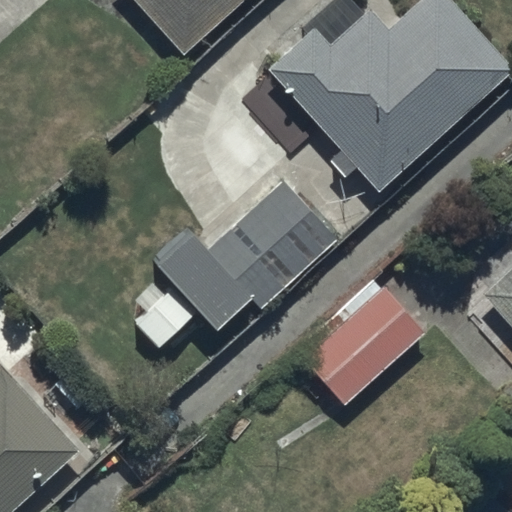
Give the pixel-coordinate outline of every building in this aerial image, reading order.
[(132,0),(181,55),(243,0),(132,0)] [(328,47),(313,30),(267,70),(340,153),(329,163),(345,180),(356,171),(376,194),(511,73),(511,71),(449,0),(424,0),(388,32),(369,10),(328,47)] [(337,239),(282,180),(207,249),(192,233),(154,268),(215,334),(251,301),(260,311),(337,239)] [(511,268),(481,297),(511,331),(511,268)] [(424,335),(373,279),(293,352),(344,408),(424,335)] [(143,316),(134,324),(159,350),(191,320),(155,281),(131,303),(143,316)] [(0,511),(9,511),(76,451),(0,369),(0,511)] [(508,511),(487,491),(465,511),(508,511)]
